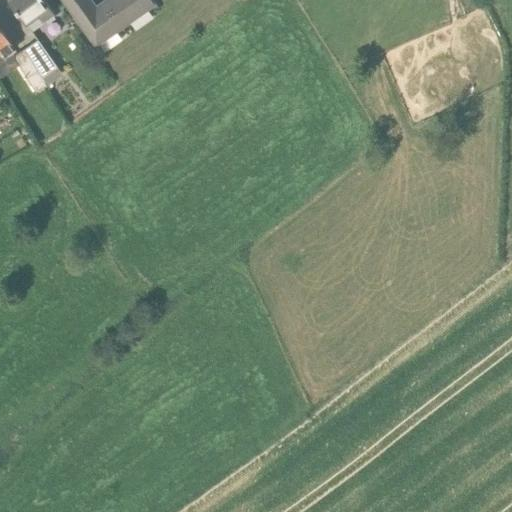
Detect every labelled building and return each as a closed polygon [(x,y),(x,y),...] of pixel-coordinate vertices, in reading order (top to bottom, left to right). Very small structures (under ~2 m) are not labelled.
[(44,0),(8,0),(24,23),(37,15),(40,20),(53,11),(44,0)] [(102,0),(96,5),(92,0),(63,0),(94,44),(153,4),(150,0),(102,0)] [(0,59),(14,50),(0,28),(0,59)] [(37,39),(24,49),(41,78),(42,78),(57,66),(37,39)] [(41,78),(24,49),(13,56),(35,92),(47,85),(42,78),(41,78)]
